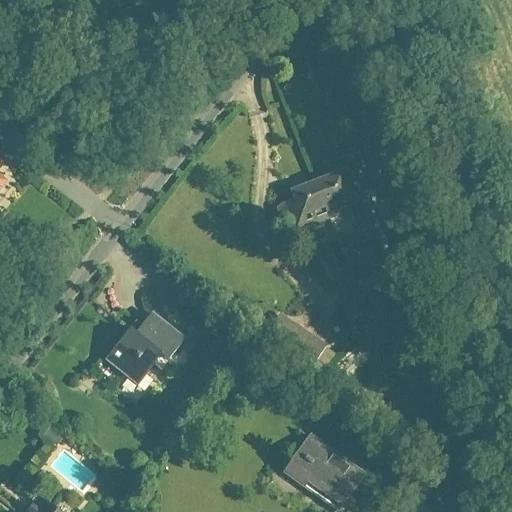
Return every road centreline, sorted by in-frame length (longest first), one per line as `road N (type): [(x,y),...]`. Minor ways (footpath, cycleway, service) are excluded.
road 1 (unclassified): [(511,490),(327,3)]
road 2 (tertiary): [(0,380),(277,30),(327,3)]
